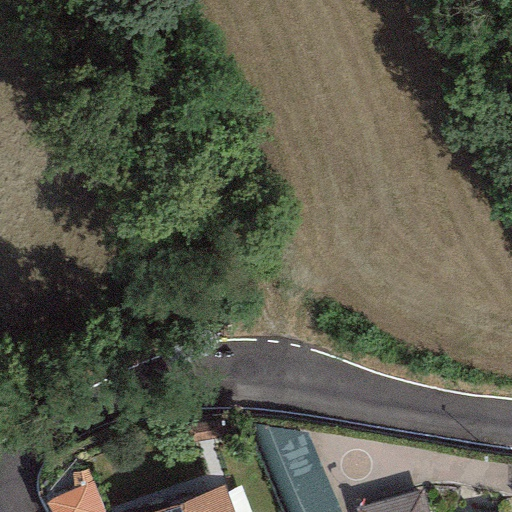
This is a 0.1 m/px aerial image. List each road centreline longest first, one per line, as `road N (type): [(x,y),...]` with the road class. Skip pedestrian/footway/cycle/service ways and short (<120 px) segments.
road 1 (unclassified): [(0,479),(222,378),(337,388),(511,420)]
road 2 (track): [(122,0),(337,388)]
